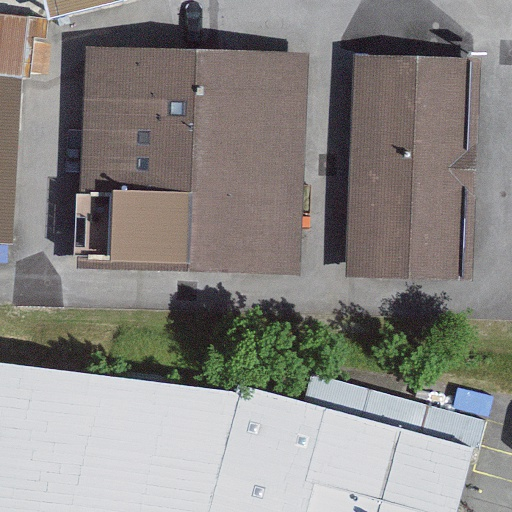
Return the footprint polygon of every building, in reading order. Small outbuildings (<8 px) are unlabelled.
[(32,0),(38,28),(119,13),(116,0),(32,0)] [(23,23),(0,21),(0,79),(18,80),(23,23)] [(79,54),(72,272),(294,276),(301,59),(79,54)] [(352,65),(343,283),(463,288),(472,70),(352,65)] [(0,84),(0,243),(6,243),(12,85),(0,84)] [(0,511),(198,511),(225,399),(0,372),(0,511)] [(450,511),(464,459),(225,399),(198,511),(450,511)]
